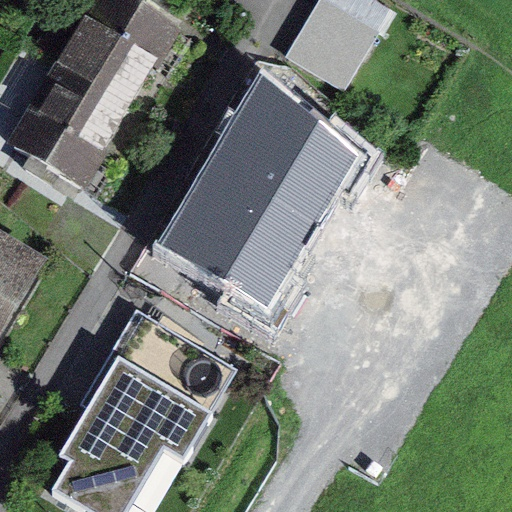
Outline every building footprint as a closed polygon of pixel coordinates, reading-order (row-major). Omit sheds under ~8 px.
[(129,108),(174,34),(117,0),(103,0),(62,68),(129,108)] [(84,183),(129,108),(62,68),(17,143),(84,183)] [(262,125),(225,190),(284,222),(320,157),(262,125)] [(0,328),(35,270),(0,249),(0,328)] [(160,301),(73,448),(158,498),(245,350),(160,301)]
